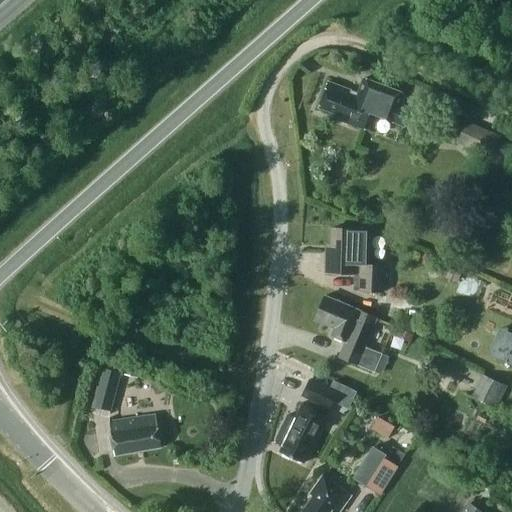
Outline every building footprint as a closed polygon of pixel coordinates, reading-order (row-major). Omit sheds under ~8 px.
[(363,80),(358,94),(327,83),(318,108),(341,116),(340,120),(364,129),(370,113),(401,124),(407,107),(401,105),(405,95),(363,80)] [(457,143),(490,158),(503,163),(506,156),(511,144),(506,142),(499,139),(500,136),(487,131),(466,122),(459,136),(457,143)] [(354,230),(354,229),(331,229),(330,251),(326,251),(325,272),(356,275),(356,289),(384,290),(385,263),(366,263),(367,243),(371,243),(371,230),(354,230)] [(339,358),(374,372),(382,354),(364,346),(376,318),(325,296),(315,320),(335,328),(332,335),(346,341),(339,358)] [(137,378),(141,365),(128,362),(124,375),(137,378)] [(120,373),(102,368),(92,406),(110,411),(120,373)] [(472,397),(495,410),(506,388),(483,376),(472,397)] [(301,396),(301,397),(331,410),(338,393),(310,380),(301,396)] [(295,419),(290,417),(277,444),(282,446),(279,452),(304,463),(327,414),(303,402),(295,419)] [(480,414),(477,421),(486,424),(488,417),(480,414)] [(161,448),(156,415),(109,422),(115,456),(161,448)] [(378,416),(373,428),(391,436),(396,424),(378,416)] [(350,435),(342,430),(337,440),(341,442),(347,441),(350,435)] [(387,459),(398,466),(405,455),(394,448),(387,459)] [(373,449),(356,476),(382,492),(398,466),(387,459),(373,449)] [(329,511),(332,509),(336,511),(338,511),(350,496),(322,476),(310,494),(313,496),(301,511),(329,511)]
